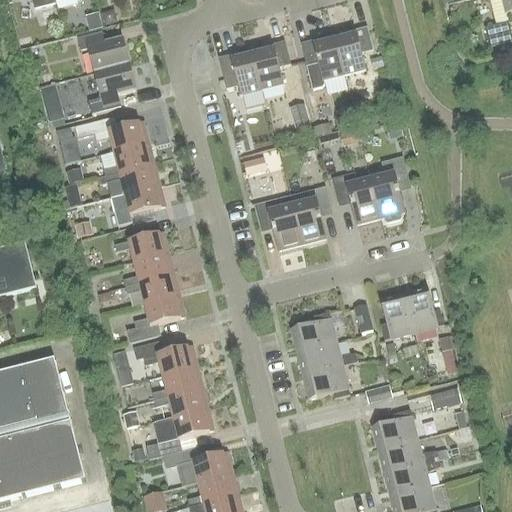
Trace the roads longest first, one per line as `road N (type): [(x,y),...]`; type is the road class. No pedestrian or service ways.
road 1 (residential): [(236,303),(177,76),(183,41),(210,10)]
road 2 (residential): [(292,511),(236,303)]
road 3 (residential): [(236,303),(424,258)]
